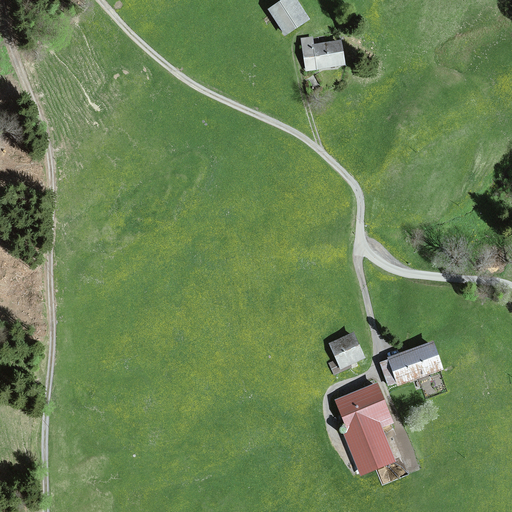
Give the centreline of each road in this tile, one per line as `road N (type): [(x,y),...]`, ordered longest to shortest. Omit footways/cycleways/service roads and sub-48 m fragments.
road 1 (track): [(44,511),(50,164),(1,0)]
road 2 (track): [(99,0),(200,88),(321,151),(358,190),(363,248)]
road 3 (track): [(415,465),(375,369),(363,248)]
road 4 (track): [(363,248),(406,274),(511,287)]
road 5 (track): [(351,470),(327,403),(340,384),(375,369)]
